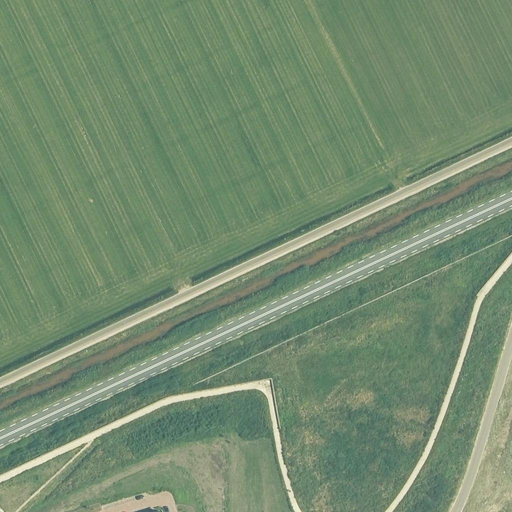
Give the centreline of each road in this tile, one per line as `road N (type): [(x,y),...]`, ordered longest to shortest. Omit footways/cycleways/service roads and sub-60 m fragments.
road 1 (unclassified): [(0,382),(511,142)]
road 2 (primary): [(0,438),(511,199)]
road 3 (residential): [(511,334),(455,511)]
